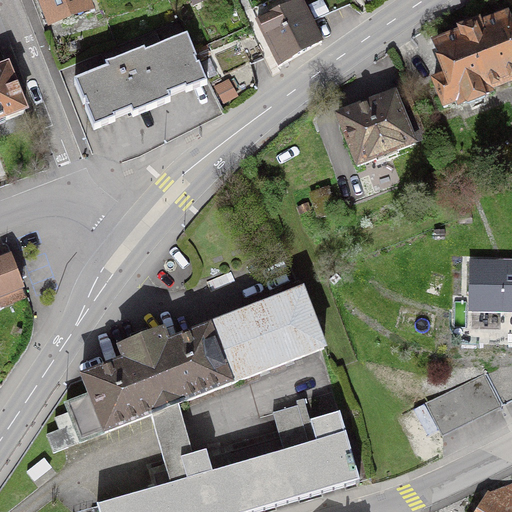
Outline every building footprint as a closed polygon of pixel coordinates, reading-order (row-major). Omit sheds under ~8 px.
[(40,0),(49,22),(88,7),(84,0),(40,0)] [(278,67),(321,43),(301,0),(290,0),(293,6),(257,22),(278,67)] [(305,0),(313,17),(338,6),(335,0),(305,0)] [(462,35),(436,45),(449,77),(433,81),(434,86),(436,85),(443,108),(458,101),(460,104),(488,93),(488,91),(511,81),(511,35),(505,18),(480,28),(478,23),(460,30),(462,35)] [(157,29),(101,52),(108,70),(75,83),(84,105),(85,104),(94,130),(115,122),(114,120),(131,113),(132,118),(170,103),(168,98),(185,91),(186,93),(206,85),(194,60),(196,59),(187,37),(164,46),(157,29)] [(238,39),(250,65),(263,59),(251,33),(238,39)] [(0,118),(1,118),(5,120),(23,113),(25,109),(8,66),(0,68),(0,118)] [(407,91),(338,117),(358,167),(426,141),(407,91)] [(0,297),(3,305),(24,298),(9,260),(0,263),(0,297)] [(511,263),(471,263),(472,308),(500,308),(500,295),(511,295),(511,263)] [(279,300),(210,327),(233,384),(323,349),(298,283),(276,291),(279,300)] [(184,403),(233,384),(210,327),(167,343),(162,331),(118,348),(123,361),(81,377),(89,396),(104,434),(151,416),(184,403)] [(511,397),(511,360),(486,374),(500,403),(511,397)] [(483,376),(427,405),(442,436),(499,407),(483,376)] [(53,454),(104,434),(89,396),(66,406),(69,414),(54,419),(59,431),(46,436),(53,454)] [(151,416),(164,464),(197,455),(184,403),(151,416)] [(315,444),(308,446),(297,407),(272,414),(283,453),(211,473),(205,452),(197,455),(164,464),(170,485),(98,506),(99,511),(254,511),(367,479),(354,432),(344,435),(338,415),(309,423),(315,444)] [(476,511),(511,511),(511,488),(509,487),(487,495),(476,511)]
